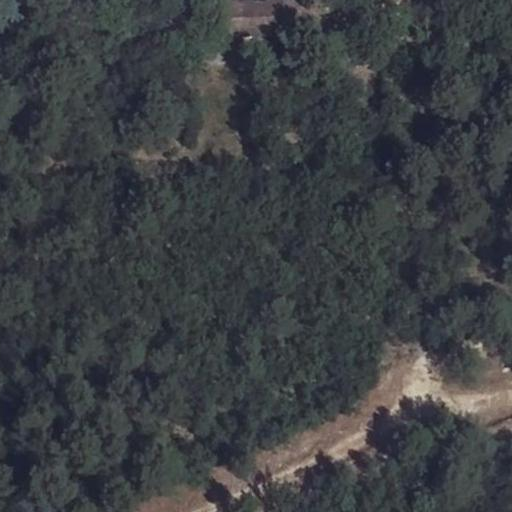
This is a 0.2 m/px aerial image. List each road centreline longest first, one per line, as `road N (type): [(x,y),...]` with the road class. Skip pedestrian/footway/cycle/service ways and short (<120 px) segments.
road 1 (track): [(511,336),(408,373),(403,406),(461,398),(511,404)]
road 2 (track): [(200,511),(403,406)]
